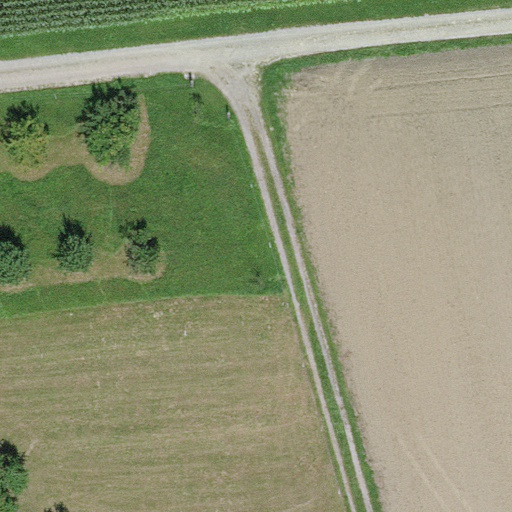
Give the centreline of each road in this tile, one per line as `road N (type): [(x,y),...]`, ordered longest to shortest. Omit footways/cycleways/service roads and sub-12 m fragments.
road 1 (track): [(511,26),(0,77)]
road 2 (track): [(361,511),(232,54)]
